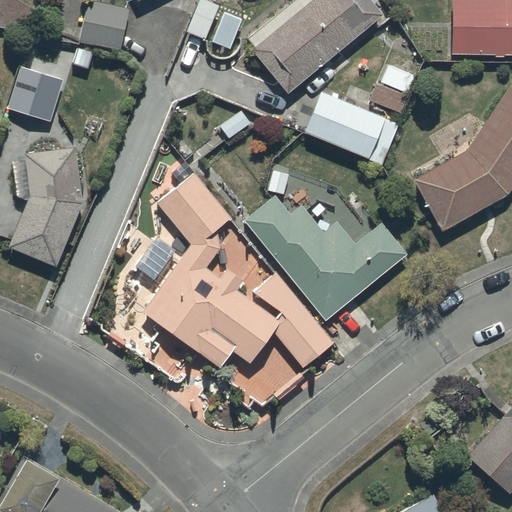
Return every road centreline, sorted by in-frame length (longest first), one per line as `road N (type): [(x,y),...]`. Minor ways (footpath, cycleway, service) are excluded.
road 1 (residential): [(234,511),(288,458),(457,324),(511,300)]
road 2 (residential): [(230,511),(134,416),(0,341)]
